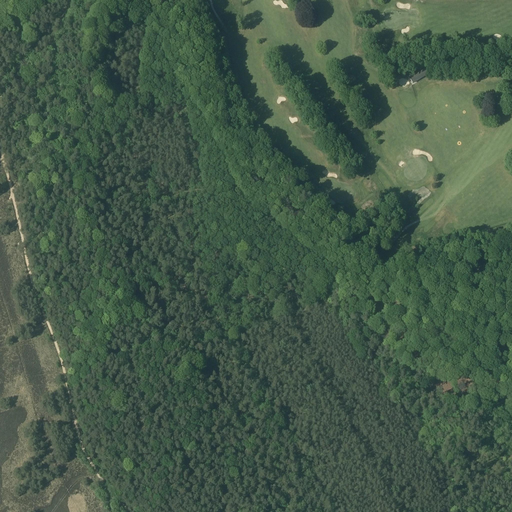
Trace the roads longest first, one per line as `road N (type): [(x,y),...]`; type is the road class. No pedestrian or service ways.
road 1 (track): [(0,151),(79,436),(92,471),(130,511)]
road 2 (track): [(72,0),(0,102)]
